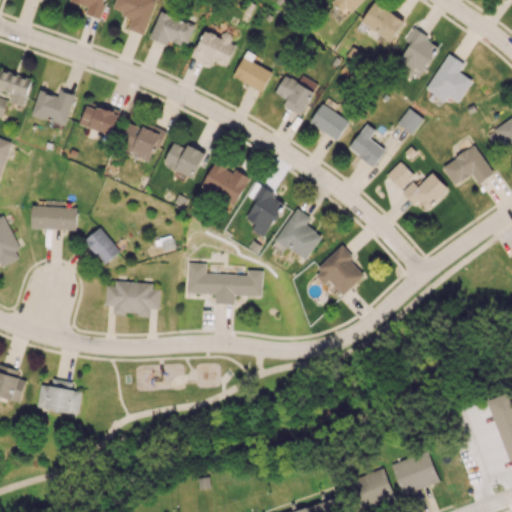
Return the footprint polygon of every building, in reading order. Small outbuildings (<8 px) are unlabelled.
[(143,34),(154,2),(147,0),(115,0),(112,10),(131,17),(127,28),(143,34)] [(360,22),(391,42),(404,21),(374,1),(360,22)] [(186,46),(195,25),(161,10),(149,37),(166,45),(169,38),(186,46)] [(413,28),(405,41),(409,44),(398,60),(419,75),(439,46),(413,28)] [(192,58),(212,64),(213,61),(227,66),(234,44),(229,42),(232,34),(222,31),(221,35),(202,29),(192,58)] [(233,76),(261,91),(272,72),(251,61),(255,55),(246,50),(233,76)] [(458,102),(472,79),(458,71),(463,63),(447,53),(425,89),(445,101),(448,96),(458,102)] [(23,105),(31,78),(0,68),(0,88),(11,93),(9,101),(23,105)] [(301,74),(298,81),(284,74),(274,93),(287,100),(284,106),(300,115),(318,83),(301,74)] [(74,94),(59,90),(58,94),(39,89),(32,115),(65,125),(74,94)] [(111,135),(118,112),(86,102),(79,125),(111,135)] [(309,122),(337,139),(349,121),(322,103),(309,122)] [(411,134),(423,118),(408,107),(396,122),(411,134)] [(511,115),(494,129),(511,154),(511,115)] [(152,162),(162,133),(129,121),(119,150),(152,162)] [(369,138),(375,129),(365,122),(348,148),(373,166),(385,149),(369,138)] [(0,174),(11,141),(0,137),(0,174)] [(193,178),(204,153),(173,140),(162,164),(193,178)] [(441,164),(453,185),(472,174),(478,183),(493,174),(475,145),(441,164)] [(234,168),(233,169),(214,159),(199,188),(234,206),(249,176),(234,168)] [(386,174),(399,188),(413,175),(400,160),(386,174)] [(417,186),(413,181),(401,192),(413,205),(418,200),(426,209),(448,189),(432,172),(417,186)] [(263,237),(286,202),(255,182),(247,195),(255,200),(245,217),(255,224),(251,230),(263,237)] [(31,228),(76,229),(77,207),(32,206),(31,228)] [(275,239),(305,260),(322,235),(306,224),(311,217),(296,207),(275,239)] [(0,264),(1,265),(18,258),(15,250),(17,249),(0,209),(0,264)] [(107,264),(121,252),(100,228),(85,242),(96,254),(97,253),(107,264)] [(312,272),(323,284),(328,279),(342,295),(364,275),(350,259),(353,256),(342,245),(312,272)] [(206,273),(245,274),(245,269),(263,270),(262,296),(186,293),(187,271),(188,271),(188,262),(207,263),(206,273)] [(159,308),(159,288),(151,288),(152,282),(114,280),(114,285),(106,285),(105,304),(113,304),(112,313),(150,315),(150,308),(159,308)] [(26,379),(14,376),(16,370),(0,364),(0,395),(19,401),(26,379)] [(37,406),(77,413),(81,391),(65,388),(66,380),(52,378),(51,385),(40,383),(37,406)] [(486,398),(510,459),(511,458),(511,399),(508,389),(486,398)] [(401,494),(438,483),(428,451),(391,462),(401,494)] [(361,511),(394,498),(383,467),(349,480),(361,511)] [(289,511),(339,511),(335,499),(289,511)]
